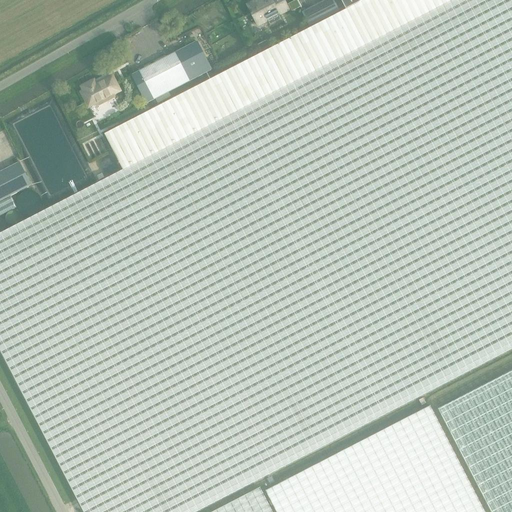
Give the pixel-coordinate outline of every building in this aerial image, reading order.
[(104,134),(123,170),(0,233),(0,350),(83,511),(196,511),(511,349),(511,0),(340,0),(346,10),(104,134)] [(283,0),(266,0),(259,4),(258,1),(248,6),(256,22),(266,17),(267,20),(288,9),(283,0)] [(297,0),(296,0),(288,4),(292,12),(301,7),(297,0)] [(333,0),(325,0),(302,12),(310,27),(339,11),(333,0)] [(133,74),(147,102),(148,103),(211,71),(196,42),(133,74)] [(112,77),(97,85),(94,80),(81,87),(84,91),(81,93),(89,108),(95,104),(97,106),(114,97),(115,94),(120,91),(112,77)] [(0,172),(0,216),(16,208),(10,197),(32,186),(20,162),(0,172)] [(511,511),(511,372),(442,408),(439,410),(491,511),(511,511)] [(491,511),(439,410),(238,511),(491,511)]
